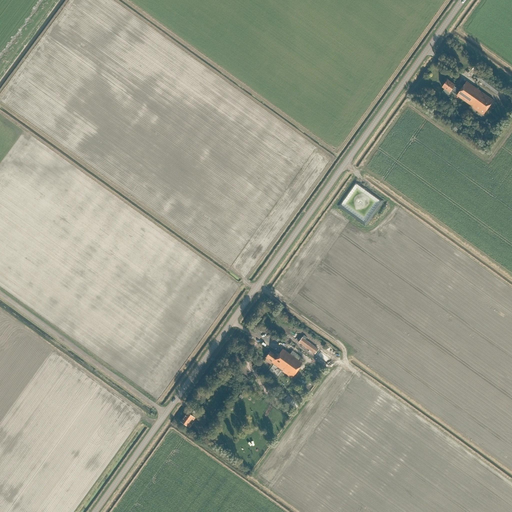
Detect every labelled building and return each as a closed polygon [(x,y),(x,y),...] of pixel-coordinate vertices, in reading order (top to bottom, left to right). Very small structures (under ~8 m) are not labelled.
[(481,75),(478,79),(497,94),(500,90),(481,75)] [(450,91),(457,95),(460,91),(454,87),(455,85),(447,80),(442,87),(449,92),(450,91)] [(466,82),(460,91),(457,95),(472,106),(471,107),(483,115),(493,101),(466,82)] [(302,337),(298,342),(309,350),(308,351),(309,352),(310,351),(314,354),(318,349),(305,340),(307,337),(304,334),(302,337)] [(277,355),(272,362),(282,370),(282,371),(291,378),(302,363),(282,348),(277,355)] [(265,357),(272,362),(277,355),(270,350),(265,357)] [(187,412),(180,422),(189,428),(191,425),(188,423),(191,419),(193,420),(194,418),(187,412)] [(199,413),(195,417),(205,424),(208,420),(199,413)]
